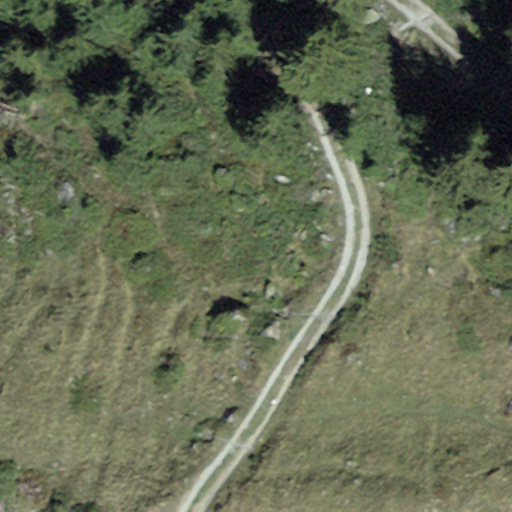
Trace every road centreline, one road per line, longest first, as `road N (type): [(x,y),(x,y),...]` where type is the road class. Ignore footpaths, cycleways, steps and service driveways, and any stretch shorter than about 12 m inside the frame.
road 1 (track): [(255,0),(347,172),(357,247),(335,297),(190,511)]
road 2 (track): [(511,90),(405,0)]
